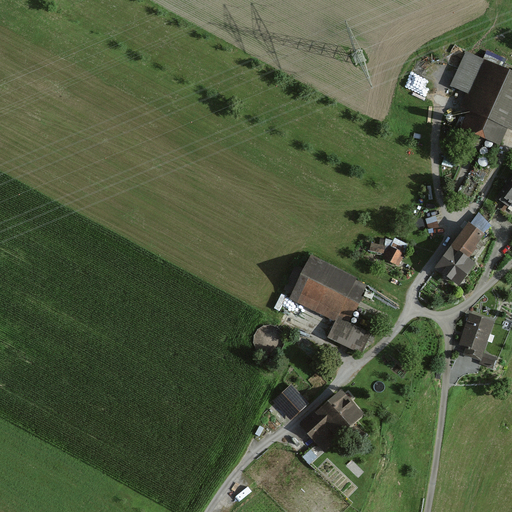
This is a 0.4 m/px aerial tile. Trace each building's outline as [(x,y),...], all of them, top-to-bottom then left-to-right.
[(511,143),(511,75),(484,64),(457,125),(510,148),(511,143)] [(511,204),(511,179),(500,196),(511,204)] [(485,238),(470,227),(438,270),(461,287),(478,265),(470,259),(485,238)] [(384,255),(383,258),(399,265),(408,245),(387,235),(382,245),(374,241),(370,248),(384,255)] [(362,286),(310,259),(292,296),(337,319),(328,336),(358,351),(367,334),(344,322),(362,286)] [(481,357),(492,323),(470,316),(459,351),(481,357)] [(306,405),(290,388),(274,402),(290,419),(306,405)] [(363,417),(342,393),(303,426),(323,450),(363,417)] [(304,455),(309,462),(316,457),(310,450),(304,455)]
